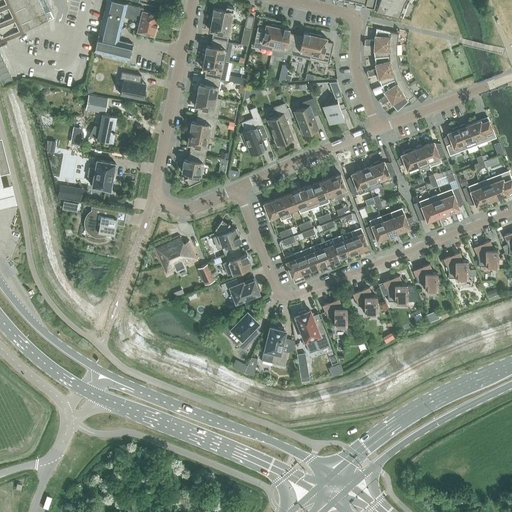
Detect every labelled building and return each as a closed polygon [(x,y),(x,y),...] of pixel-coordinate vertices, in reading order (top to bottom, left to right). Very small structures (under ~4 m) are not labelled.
[(0,0),(0,37),(48,15),(53,12),(50,7),(46,0),(0,0)] [(123,14),(126,3),(111,0),(107,0),(99,36),(98,36),(94,52),(128,60),(132,44),(118,40),(123,17),(127,17),(127,15),(123,14)] [(377,0),(377,3),(375,9),(402,15),(407,1),(407,0),(377,0)] [(144,8),(126,3),(123,14),(127,15),(127,17),(135,20),(137,15),(140,16),(136,33),(153,37),(159,15),(143,11),(144,8)] [(213,7),(210,21),(230,25),(233,7),(226,5),(225,10),(213,7)] [(244,28),(251,29),(254,17),(247,15),(244,28)] [(213,31),(212,39),(226,41),(230,25),(210,21),(209,25),(210,26),(209,30),(213,31)] [(253,45),(272,50),(277,25),(271,24),(270,25),(266,24),(265,28),(257,26),(253,45)] [(272,50),(291,54),(295,35),(288,33),(289,28),(277,25),(272,50)] [(374,36),(374,40),(374,43),(397,44),(399,33),(399,29),(398,33),(376,28),(374,36)] [(291,54),(310,58),(315,34),(304,31),(302,37),(295,35),(291,54)] [(315,34),(310,58),(329,63),(333,44),(325,42),(326,38),(321,37),(322,36),(315,34)] [(242,35),(240,44),(247,46),(247,45),(249,38),(249,37),(242,35)] [(205,45),(204,54),(223,58),(229,59),(232,43),(226,41),(212,39),(211,46),(205,45)] [(373,50),(374,57),(397,55),(397,44),(374,43),(374,40),(369,39),(369,45),(374,46),(373,50)] [(13,81),(0,53),(0,80),(3,86),(13,81)] [(206,69),(205,77),(219,79),(223,58),(204,54),(202,63),(203,64),(202,68),(206,69)] [(375,64),(376,68),(377,71),(399,65),(400,63),(399,56),(397,55),(374,57),(375,64)] [(282,64),(278,82),(285,82),(288,66),(282,64)] [(378,78),(381,85),(402,75),(399,65),(377,71),(376,68),(371,69),(373,75),(377,74),(378,78)] [(140,83),(141,75),(121,71),(120,79),(123,80),(120,94),(143,99),(143,97),(145,96),(146,93),(144,91),(146,84),(140,83)] [(384,91),(386,95),(388,97),(407,85),(407,84),(408,82),(405,76),(403,76),(402,75),(381,85),(384,91)] [(198,83),(196,94),(215,98),(219,79),(205,77),(203,84),(198,83)] [(329,82),(335,98),(342,96),(336,81),(329,82)] [(389,116),(396,109),(408,99),(412,103),(411,103),(412,104),(417,98),(421,102),(413,94),(407,85),(388,97),(386,95),(382,97),(385,102),(389,100),(392,103),(396,109),(388,115),(389,116)] [(245,87),(243,100),(252,96),(248,87),(245,87)] [(199,107),(197,114),(216,118),(220,99),(215,98),(196,94),(194,101),(196,101),(195,106),(199,107)] [(88,95),(86,105),(105,108),(107,98),(88,95)] [(377,98),(377,99),(379,103),(382,107),(382,106),(381,105),(385,102),(382,97),(378,100),(377,98)] [(294,111),(303,134),(309,131),(310,134),(317,131),(316,129),(318,128),(313,116),(319,114),(312,98),(301,102),(303,108),(294,111)] [(344,118),(337,100),(322,105),(329,124),(344,118)] [(266,119),(276,145),(283,142),(284,144),(291,141),(291,139),(293,138),(288,124),(292,122),(284,102),(273,106),(277,115),(266,119)] [(115,124),(116,117),(102,114),(99,128),(94,127),(89,134),(97,136),(97,139),(112,142),(114,131),(113,131),(114,124),(115,124)] [(188,133),(208,137),(213,137),(216,118),(197,114),(196,122),(190,121),(188,133)] [(253,118),(242,122),(243,125),(245,131),(242,132),(245,139),(244,139),(247,145),(250,154),(258,151),(259,153),(265,151),(264,149),(265,148),(261,138),(262,138),(260,135),(266,133),(263,125),(259,115),(253,118)] [(469,124),(475,139),(476,144),(495,137),(487,117),(469,124)] [(460,128),(458,128),(465,143),(475,139),(469,124),(465,126),(464,124),(459,126),(460,128)] [(465,143),(458,128),(457,128),(456,127),(451,129),(452,130),(447,132),(449,136),(443,138),(449,154),(453,153),(466,148),(465,143)] [(81,132),(74,131),(72,141),(79,142),(81,132)] [(191,145),(190,152),(204,155),(208,137),(188,133),(187,139),(188,139),(187,144),(191,145)] [(55,141),(46,139),(47,150),(53,152),(55,141)] [(433,141),(422,146),(430,166),(441,161),(439,157),(445,155),(440,143),(435,145),(433,141)] [(499,142),(493,144),(498,156),(504,153),(499,142)] [(422,146),(412,150),(418,165),(424,163),(426,167),(430,166),(422,146)] [(418,165),(412,150),(410,150),(410,148),(404,150),(405,152),(401,154),(402,158),(396,160),(398,166),(404,163),(407,169),(418,165)] [(222,151),(220,158),(221,158),(227,159),(229,153),(222,151)] [(204,155),(190,152),(188,160),(183,159),(182,164),(181,171),(182,171),(186,172),(185,175),(186,177),(184,178),(184,179),(186,178),(190,185),(188,186),(200,181),(199,181),(204,155)] [(227,159),(221,158),(218,171),(225,173),(228,159),(227,159)] [(488,159),(483,161),(485,166),(486,167),(492,165),(490,158),(488,159)] [(93,177),(92,185),(88,184),(85,199),(108,203),(110,189),(115,162),(96,159),(95,168),(89,167),(87,175),(93,177)] [(374,164),(372,165),(378,180),(395,174),(391,162),(385,164),(384,161),(379,162),(378,160),(373,162),(374,164)] [(372,165),(362,169),(368,184),(378,180),(372,165)] [(368,184),(362,169),(351,173),(352,177),(346,179),(351,191),(357,189),(359,193),(370,189),(368,184)] [(511,180),(508,171),(489,178),(497,198),(499,197),(499,199),(505,197),(504,195),(511,191),(511,180)] [(330,177),(336,193),(338,197),(348,194),(340,173),(330,177)] [(445,175),(448,182),(454,179),(452,173),(445,175)] [(0,177),(0,207),(16,204),(11,185),(2,188),(0,177)] [(330,177),(321,181),(327,196),(336,193),(330,177)] [(465,177),(459,179),(461,185),(467,183),(465,177)] [(489,178),(479,182),(487,202),(488,201),(489,203),(494,201),(493,199),(497,198),(489,178)] [(321,181),(312,184),(319,204),(329,201),(327,196),(321,181)] [(487,202),(479,182),(462,188),(469,205),(474,202),(476,206),(480,204),(481,206),(486,204),(485,202),(487,202)] [(311,184),(301,188),(307,204),(309,208),(319,204),(312,184),(311,184)] [(458,187),(440,193),(448,213),(450,212),(450,214),(455,212),(455,210),(459,209),(458,205),(464,203),(458,187)] [(292,192),(298,207),(300,212),(309,208),(307,204),(301,188),(292,191),(292,192)] [(292,192),(283,195),(289,211),(298,207),(292,192)] [(440,193),(430,197),(438,217),(448,213),(440,193)] [(273,199),(279,215),(280,219),(291,215),(289,211),(283,195),(273,199)] [(438,217),(430,197),(413,203),(419,220),(425,218),(427,221),(438,217)] [(269,218),(279,215),(273,199),(263,203),(269,218)] [(63,201),(62,208),(72,210),(73,203),(63,201)] [(86,220),(85,222),(86,224),(86,226),(87,228),(87,229),(88,230),(89,232),(90,233),(91,234),(94,235),(95,235),(97,236),(100,236),(102,235),(103,235),(105,234),(106,233),(107,233),(114,234),(117,218),(113,217),(114,210),(91,206),(91,207),(90,212),(89,213),(88,214),(87,216),(86,218),(86,220)] [(364,207),(358,209),(361,218),(367,215),(364,207)] [(390,212),(392,217),(398,232),(409,228),(408,224),(414,222),(411,216),(406,218),(402,208),(390,212)] [(390,212),(380,216),(382,220),(388,236),(398,232),(392,217),(390,212)] [(388,236),(382,220),(380,216),(369,220),(371,225),(365,227),(370,239),(375,237),(377,240),(381,239),(382,240),(387,238),(386,237),(388,236)] [(218,235),(213,237),(218,249),(222,247),(223,249),(225,254),(239,249),(238,248),(236,242),(241,240),(237,228),(236,229),(235,228),(231,230),(230,227),(228,226),(230,224),(229,223),(227,225),(221,221),(222,219),(215,229),(215,230),(216,230),(217,232),(217,233),(218,235)] [(351,231),(352,236),(358,251),(369,247),(361,227),(351,231)] [(351,231),(342,235),(344,239),(349,255),(358,251),(352,236),(351,231)] [(507,244),(502,246),(505,254),(508,254),(511,254),(511,231),(504,235),(507,244)] [(188,263),(198,259),(189,239),(183,242),(180,235),(154,246),(166,273),(188,263)] [(332,239),(333,243),(339,259),(340,259),(340,258),(349,255),(344,239),(342,235),(332,239)] [(332,239),(322,242),(324,247),(330,263),(339,259),(333,243),(332,239)] [(478,259),(478,266),(497,266),(497,249),(493,249),(489,241),(474,247),(478,259)] [(313,246),(303,250),(311,269),(320,266),(321,266),(315,250),(313,246)] [(324,247),(315,250),(321,266),(330,263),(324,247)] [(228,261),(223,263),(227,274),(232,272),(232,273),(250,266),(250,265),(251,265),(246,254),(241,256),(239,249),(225,254),(228,261)] [(293,253),(295,258),(301,273),(311,269),(303,250),(293,253)] [(448,270),(448,277),(456,277),(456,282),(465,282),(465,277),(467,277),(467,261),(463,261),(459,252),(443,258),(448,270)] [(301,273),(295,258),(286,261),(292,277),(301,273)] [(208,264),(198,268),(204,284),(215,279),(208,264)] [(418,282),(425,282),(425,289),(437,289),(437,273),(432,273),(429,264),(413,270),(418,282)] [(387,293),(387,301),(396,301),(396,305),(405,305),(405,301),(406,301),(406,284),(402,284),(399,275),(383,282),(387,293)] [(221,284),(223,290),(230,287),(236,301),(248,297),(249,298),(257,295),(256,294),(258,293),(257,290),(259,290),(256,282),(254,283),(253,280),(243,284),(242,282),(239,283),(236,278),(221,284)] [(364,305),(364,312),(376,312),(376,296),(372,296),(369,287),(353,293),(357,305),(364,305)] [(497,288),(486,293),(488,298),(499,294),(497,288)] [(182,289),(173,292),(176,298),(184,294),(182,289)] [(327,317),(334,317),(334,324),(335,324),(335,328),(345,328),(345,324),(346,324),(346,307),(342,307),(338,299),(322,305),(327,317)] [(299,314),(295,316),(309,352),(317,349),(329,344),(321,323),(316,325),(312,315),(310,310),(306,311),(305,309),(298,312),(299,314)] [(257,321),(259,320),(253,314),(252,316),(247,311),(230,328),(241,339),(236,344),(243,350),(257,336),(251,330),(258,322),(257,321)] [(200,325),(203,331),(214,324),(211,319),(200,325)] [(270,327),(262,359),(272,362),(284,365),(287,352),(281,350),(283,340),(285,331),(284,330),(284,328),(277,327),(277,329),(270,327)] [(393,331),(387,334),(391,340),(396,337),(393,331)] [(236,360),(233,367),(243,372),(247,365),(236,360)] [(248,364),(244,372),(253,375),(255,366),(248,364)] [(307,364),(299,365),(301,380),(309,379),(307,364)] [(338,364),(328,368),(331,375),(341,371),(338,364)] [(43,507),(44,507),(47,508),(51,497),(47,496),(43,507)]
